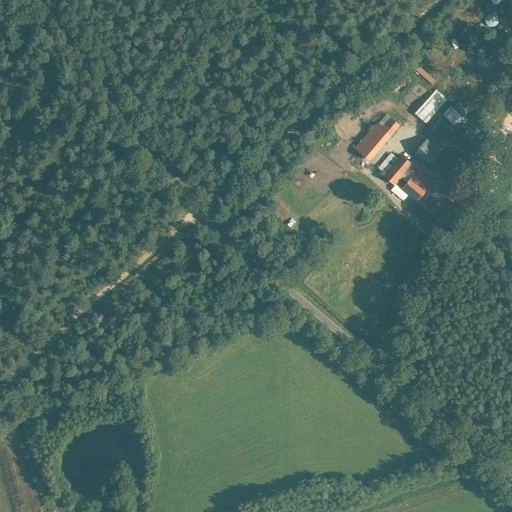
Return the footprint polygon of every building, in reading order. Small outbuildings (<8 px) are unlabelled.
[(406,73),(389,90),(393,94),(410,77),(406,73)] [(415,113),(426,123),(447,99),(436,89),(415,113)] [(455,106),(463,114),(466,110),(458,102),(455,106)] [(450,106),(443,114),(454,125),(457,122),(459,124),(464,119),(461,117),(450,106)] [(389,117),(381,128),(390,135),(399,125),(389,117)] [(414,153),(429,166),(446,146),(431,133),(414,153)] [(412,164),(401,155),(383,175),(394,185),(402,176),(410,167),(412,164)] [(408,181),(402,188),(416,200),(431,182),(415,169),(414,171),(410,167),(402,176),(406,179),(408,181)] [(502,212),(498,202),(486,206),(489,216),(502,212)]
